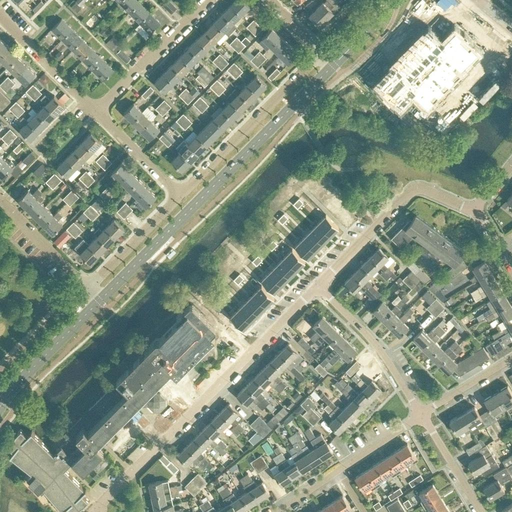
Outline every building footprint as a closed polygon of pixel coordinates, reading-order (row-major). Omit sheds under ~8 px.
[(120,0),(119,2),(129,12),(140,2),(137,0),(120,0)] [(176,7),(168,0),(166,0),(162,4),(170,12),(176,7)] [(244,0),(234,0),(231,4),(241,14),(250,5),(244,0)] [(333,11),(337,7),(334,5),(338,0),(325,0),(324,2),(323,1),(309,15),(319,25),(333,11)] [(71,6),(77,11),(81,7),(75,1),(71,6)] [(129,12),(139,22),(150,12),(140,2),(129,12)] [(231,4),(222,13),(233,22),(241,14),(231,4)] [(150,12),(139,22),(150,33),(160,22),(150,12)] [(222,13),(214,21),(224,31),(233,22),(222,13)] [(93,15),(86,23),(91,28),(99,20),(93,15)] [(51,28),(62,39),(72,28),(62,18),(51,28)] [(253,19),(250,23),(259,31),(262,28),(253,19)] [(214,21),(206,30),(216,40),(224,31),(214,21)] [(259,31),(250,23),(246,26),(255,35),(259,31)] [(99,31),(104,36),(110,30),(105,25),(99,31)] [(262,37),(271,46),(281,36),(272,27),(262,37)] [(62,39),(72,49),(82,39),(72,28),(62,39)] [(396,64),(378,82),(385,89),(387,86),(391,90),(389,93),(390,94),(392,91),(396,95),(394,98),(400,104),(413,92),(427,105),(443,90),(460,72),(453,65),(456,62),(461,67),(477,51),(472,46),(470,44),(466,40),(461,34),(455,29),(449,35),(441,43),(429,30),(422,37),(425,39),(421,43),(418,41),(417,40),(410,46),(414,50),(410,54),(406,50),(400,57),(403,60),(399,65),(396,61),(395,62),(396,64)] [(206,30),(197,38),(207,48),(216,40),(206,30)] [(236,36),(233,40),(242,48),(245,45),(236,36)] [(271,46),(279,54),(289,44),(281,36),(271,46)] [(111,48),(116,43),(116,42),(111,37),(106,42),(111,48)] [(197,38),(189,47),(199,57),(207,48),(197,38)] [(0,39),(0,56),(9,47),(1,39),(0,39)] [(72,49),(82,59),(93,49),(82,39),(72,49)] [(242,48),(233,40),(230,43),(238,52),(242,48)] [(289,44),(279,54),(288,63),(298,53),(289,44)] [(0,56),(0,57),(8,66),(18,56),(9,47),(0,56)] [(116,51),(126,61),(130,57),(120,47),(116,51)] [(189,47),(180,55),(190,65),(199,57),(189,47)] [(82,59),(93,69),(103,59),(93,49),(82,59)] [(58,60),(64,55),(59,50),(54,56),(58,60)] [(251,59),(254,63),(263,54),(259,50),(251,59)] [(220,53),(216,57),(225,65),(228,62),(220,53)] [(263,54),(254,63),(258,66),(266,57),(263,54)] [(180,55),(172,64),(182,74),(190,65),(180,55)] [(8,66),(16,74),(26,64),(18,56),(8,66)] [(225,65),(216,57),(213,60),(221,69),(225,65)] [(103,59),(93,69),(103,80),(113,69),(103,59)] [(234,62),(230,65),(239,74),(242,71),(234,62)] [(26,64),(16,74),(25,83),(35,73),(26,64)] [(172,64),(163,72),(173,82),(182,74),(172,64)] [(239,74),(230,65),(227,69),(236,78),(239,74)] [(277,68),(268,76),(271,80),(280,71),(277,68)] [(203,70),(199,74),(208,82),(211,79),(203,70)] [(173,82),(163,72),(155,81),(165,91),(173,82)] [(208,82),(199,74),(196,77),(205,86),(208,82)] [(257,74),(248,83),(258,93),(267,84),(257,74)] [(0,83),(0,85),(3,88),(11,79),(8,76),(0,83)] [(11,79),(3,88),(6,91),(15,83),(11,79)] [(217,79),(213,82),(222,91),(226,88),(217,79)] [(222,91),(213,82),(210,86),(219,95),(222,91)] [(248,83),(239,91),(249,101),(258,93),(248,83)] [(33,84),(29,87),(38,96),(42,93),(33,84)] [(142,94),(145,98),(154,89),(150,86),(142,94)] [(194,86),(190,91),(195,96),(199,91),(194,86)] [(38,96),(29,87),(26,91),(35,99),(38,96)] [(186,87),(182,91),(191,100),(195,96),(190,91),(186,87)] [(227,96),(231,100),(241,110),(249,101),(239,91),(236,88),(227,96)] [(191,100),(182,91),(179,94),(188,103),(191,100)] [(55,94),(46,103),(56,113),(64,105),(55,94)] [(200,96),(197,99),(205,108),(209,105),(200,96)] [(6,97),(0,103),(0,107),(2,109),(10,101),(6,97)] [(155,108),(159,111),(168,103),(164,99),(155,108)] [(205,108),(197,99),(193,103),(202,112),(205,108)] [(231,100),(223,108),(233,118),(241,110),(231,100)] [(16,101),(13,104),(21,113),(25,110),(16,101)] [(124,112),(133,121),(143,111),(134,102),(124,112)] [(46,103),(37,111),(47,122),(56,113),(46,103)] [(168,103),(159,111),(162,115),(171,106),(168,103)] [(21,113),(13,104),(9,108),(18,116),(21,113)] [(223,108),(214,117),(224,127),(233,118),(223,108)] [(37,111),(29,120),(39,130),(47,122),(37,111)] [(133,121),(141,129),(151,119),(143,111),(133,121)] [(183,113),(180,117),(188,125),(192,122),(183,113)] [(188,125),(180,117),(176,120),(185,129),(188,125)] [(214,117),(206,126),(216,135),(224,127),(214,117)] [(151,119),(141,129),(150,138),(160,128),(151,119)] [(39,130),(29,120),(20,129),(30,139),(39,130)] [(206,126),(197,134),(207,144),(216,135),(206,126)] [(1,137),(5,140),(13,132),(10,128),(1,137)] [(166,130),(163,134),(171,142),(175,139),(166,130)] [(91,131),(83,140),(93,150),(101,141),(91,131)] [(13,132),(5,140),(8,144),(17,135),(13,132)] [(171,142),(163,134),(159,137),(168,146),(171,142)] [(197,134),(189,143),(199,152),(207,144),(197,134)] [(199,152),(189,143),(185,138),(176,147),(180,151),(190,161),(199,152)] [(13,149),(17,153),(26,144),(22,140),(13,149)] [(83,140),(74,149),(84,159),(93,150),(83,140)] [(74,149),(66,157),(76,167),(84,159),(74,149)] [(22,160),(26,165),(35,156),(31,151),(22,160)] [(190,161),(180,151),(172,160),(182,170),(190,161)] [(103,153),(99,157),(108,165),(112,162),(103,153)] [(76,167),(66,157),(57,166),(67,176),(76,167)] [(108,165),(99,157),(96,160),(105,169),(108,165)] [(4,158),(0,162),(0,173),(3,177),(13,167),(12,166),(15,164),(11,160),(9,163),(4,158)] [(112,171),(120,180),(130,170),(122,161),(112,171)] [(33,171),(38,176),(47,167),(42,162),(33,171)] [(86,170),(83,174),(91,182),(95,179),(86,170)] [(120,180),(129,189),(139,179),(130,170),(120,180)] [(46,181),(49,185),(58,176),(55,172),(46,181)] [(91,182),(83,174),(79,177),(88,186),(91,182)] [(58,176),(49,185),(53,188),(61,179),(58,176)] [(129,189),(137,197),(147,187),(139,179),(129,189)] [(360,193),(367,199),(375,190),(369,184),(360,193)] [(100,194),(103,197),(112,188),(109,185),(100,194)] [(18,199),(27,207),(37,197),(42,192),(38,187),(32,193),(28,189),(18,199)] [(147,187),(137,197),(146,206),(156,196),(147,187)] [(112,188),(103,197),(107,201),(116,192),(112,188)] [(63,198),(66,202),(75,193),(71,189),(63,198)] [(75,193),(66,202),(70,205),(78,196),(75,193)] [(27,207),(35,216),(45,206),(37,197),(27,207)] [(117,211),(120,214),(129,205),(126,202),(117,211)] [(90,204),(87,208),(96,216),(99,213),(90,204)] [(129,205),(120,214),(124,218),(133,209),(129,205)] [(35,216),(44,224),(54,214),(45,206),(35,216)] [(96,216),(87,208),(84,211),(92,220),(96,216)] [(54,214),(44,224),(52,233),(62,223),(58,219),(62,215),(58,210),(54,214)] [(326,214),(318,222),(330,235),(338,227),(326,214)] [(433,282),(433,283),(428,287),(433,293),(467,265),(460,256),(465,250),(416,214),(412,220),(410,218),(402,226),(391,237),(401,247),(414,235),(424,242),(417,251),(434,264),(441,255),(454,264),(433,282)] [(114,218),(106,226),(116,236),(124,228),(114,218)] [(74,221),(70,225),(79,233),(82,230),(74,221)] [(323,243),(330,235),(318,222),(310,230),(323,243)] [(79,233),(70,225),(67,228),(75,237),(79,233)] [(106,226),(97,235),(107,245),(116,236),(106,226)] [(315,250),(323,243),(310,230),(302,238),(315,250)] [(97,235),(89,243),(99,253),(107,245),(97,235)] [(64,242),(58,236),(54,241),(59,246),(64,242)] [(307,258),(315,250),(302,238),(294,246),(307,258)] [(99,253),(89,243),(80,252),(90,262),(99,253)] [(379,247),(370,256),(380,265),(384,269),(390,276),(393,273),(393,272),(383,262),(388,257),(379,247)] [(292,248),(284,256),(297,269),(305,261),(292,248)] [(289,277),(297,269),(284,256),(276,264),(289,277)] [(370,256),(362,264),(371,274),(380,265),(370,256)] [(473,268),(479,278),(491,271),(484,261),(473,268)] [(281,284),(289,277),(276,264),(269,272),(281,284)] [(362,264),(353,273),(378,298),(382,294),(371,283),(372,283),(367,278),(371,274),(362,264)] [(386,279),(390,276),(384,269),(380,273),(386,279)] [(411,270),(407,274),(416,284),(421,279),(411,270)] [(450,280),(454,285),(466,275),(462,270),(450,280)] [(470,292),(473,296),(497,281),(491,271),(479,278),(483,284),(470,292)] [(274,292),(281,284),(269,272),(261,280),(274,292)] [(378,298),(353,273),(345,282),(354,291),(359,286),(369,296),(368,297),(373,303),(378,298)] [(416,284),(407,274),(402,279),(400,276),(395,281),(400,285),(405,281),(411,288),(416,284)] [(488,293),(492,298),(492,299),(503,292),(497,281),(473,296),(475,300),(476,300),(488,293)] [(261,285),(253,293),(266,305),(274,297),(261,285)] [(483,312),(486,316),(509,302),(503,292),(492,299),(486,302),(490,308),(483,312)] [(258,313),(266,305),(253,293),(246,301),(258,313)] [(381,318),(390,327),(399,317),(396,313),(400,309),(399,308),(409,298),(405,294),(401,298),(395,304),(391,309),(381,318)] [(395,304),(401,298),(398,295),(392,301),(395,304)] [(426,307),(431,311),(440,302),(436,298),(426,307)] [(373,310),(381,318),(391,309),(382,300),(373,310)] [(251,321),(258,313),(246,301),(238,308),(251,321)] [(440,302),(431,311),(435,316),(444,307),(440,302)] [(501,313),(504,319),(511,314),(511,306),(509,302),(486,316),(488,321),(501,313)] [(110,372),(118,379),(63,434),(68,438),(54,453),(47,446),(42,441),(42,442),(32,431),(33,430),(32,429),(31,430),(32,430),(27,434),(21,428),(15,434),(14,436),(13,438),(12,438),(7,444),(13,450),(9,454),(8,455),(10,456),(11,455),(21,463),(20,463),(26,468),(26,467),(31,472),(27,477),(42,492),(45,489),(62,510),(67,507),(71,511),(73,511),(80,506),(83,503),(84,503),(89,498),(89,497),(87,494),(83,491),(87,487),(66,466),(74,458),(84,468),(86,467),(87,468),(103,451),(96,444),(114,427),(112,425),(125,413),(134,403),(140,397),(145,403),(147,403),(147,405),(148,405),(154,411),(159,411),(166,404),(166,399),(160,393),(160,392),(157,392),(157,390),(153,386),(161,378),(167,372),(170,369),(176,375),(188,363),(204,347),(208,344),(215,336),(214,335),(211,333),(215,328),(215,325),(200,310),(192,303),(189,303),(176,316),(176,319),(177,319),(159,338),(156,338),(143,351),(137,345),(110,372)] [(399,317),(390,327),(399,335),(408,326),(403,321),(408,316),(413,310),(410,307),(399,317)] [(243,329),(251,321),(238,308),(230,316),(243,329)] [(492,335),(495,339),(511,328),(511,314),(504,319),(508,325),(503,328),(492,335)] [(314,341),(317,338),(331,324),(322,315),(313,325),(317,329),(310,337),(314,341)] [(422,347),(441,327),(446,322),(442,319),(427,334),(422,328),(413,338),(422,347)] [(325,337),(330,342),(340,332),(331,324),(317,338),(321,342),(325,337)] [(422,347),(430,355),(440,346),(435,341),(439,336),(445,330),(441,327),(422,347)] [(511,328),(495,339),(485,345),(491,355),(504,347),(501,341),(511,334),(511,328)] [(325,357),(328,361),(348,341),(340,332),(330,342),(335,347),(325,357)] [(297,341),(306,349),(311,345),(302,336),(297,341)] [(430,355),(439,364),(458,344),(455,340),(449,346),(448,346),(444,350),(440,346),(430,355)] [(348,341),(328,361),(332,364),(342,354),(347,359),(357,349),(348,341)] [(288,342),(280,351),(300,371),(303,367),(297,362),(302,357),(298,352),(288,342)] [(447,372),(452,367),(457,363),(452,358),(457,354),(456,353),(462,347),(458,344),(439,364),(447,372)] [(311,345),(306,349),(310,354),(315,349),(311,345)] [(483,347),(478,349),(484,360),(489,357),(483,347)] [(478,349),(473,352),(479,363),(484,360),(478,349)] [(280,351),(271,360),(281,369),(285,365),(300,379),(304,375),(300,371),(280,351)] [(473,352),(468,355),(475,366),(479,363),(473,352)] [(468,355),(464,358),(470,369),(475,366),(468,355)] [(464,358),(459,361),(465,371),(470,369),(464,358)] [(271,360),(263,368),(283,388),(286,384),(281,379),(281,378),(277,373),(281,369),(271,360)] [(346,371),(350,375),(361,365),(356,360),(346,371)] [(457,363),(452,367),(460,375),(465,371),(459,361),(457,363)] [(315,367),(323,375),(328,371),(319,362),(315,367)] [(263,368),(254,377),(264,386),(268,382),(273,386),(279,391),(283,388),(263,368)] [(355,372),(351,376),(357,382),(357,381),(361,378),(355,372)] [(260,399),(266,405),(270,410),(274,406),(264,396),(264,395),(260,390),(264,386),(254,377),(246,385),(260,399)] [(363,388),(372,398),(381,389),(372,379),(367,384),(361,378),(357,381),(357,382),(363,388)] [(351,400),(346,405),(356,415),(364,406),(354,397),(350,392),(344,386),(340,383),(337,386),(351,400)] [(347,383),(344,386),(350,392),(353,389),(347,383)] [(260,399),(246,385),(237,394),(247,403),(252,398),(262,409),(266,405),(260,399)] [(496,393),(504,406),(508,413),(511,410),(511,406),(510,403),(511,401),(511,392),(508,385),(496,393)] [(354,397),(364,406),(372,398),(363,388),(354,397)] [(297,400),(302,395),(297,390),(292,396),(297,400)] [(504,406),(496,393),(484,400),(493,414),(504,406)] [(294,405),(297,402),(291,396),(287,400),(288,401),(293,406),(294,405)] [(300,403),(307,410),(317,420),(322,416),(314,408),(317,405),(308,396),(300,403)] [(145,403),(140,397),(134,403),(136,405),(137,406),(147,405),(147,403),(145,403)] [(327,403),(347,423),(356,415),(346,405),(342,409),(337,405),(336,406),(328,397),(325,400),(327,403)] [(229,402),(220,411),(230,421),(234,425),(238,421),(242,416),(238,412),(229,402)] [(347,423),(327,403),(324,407),(329,413),(333,418),(329,422),(339,432),(347,423)] [(462,413),(472,429),(474,433),(480,430),(475,422),(482,418),(474,405),(462,413)] [(317,420),(307,410),(302,414),(313,425),(317,420)] [(220,411),(212,420),(221,429),(230,421),(220,411)] [(466,433),(472,429),(462,413),(449,421),(457,433),(464,429),(466,433)] [(495,417),(490,421),(499,436),(504,432),(495,417)] [(262,418),(258,423),(267,432),(272,427),(262,418)] [(212,420),(203,428),(223,448),(227,444),(216,434),(221,429),(212,420)] [(238,421),(234,425),(240,431),(244,427),(238,421)] [(499,436),(490,421),(484,424),(494,439),(499,436)] [(267,432),(258,423),(253,427),(263,436),(267,432)] [(240,431),(234,425),(230,428),(237,434),(240,431)] [(304,430),(315,447),(322,458),(333,451),(321,433),(316,436),(309,426),(304,430)] [(203,428),(195,437),(204,446),(209,442),(213,447),(214,446),(223,454),(226,451),(223,448),(203,428)] [(294,435),(293,435),(312,464),(322,458),(315,447),(310,450),(307,444),(306,445),(301,438),(303,437),(298,430),(293,433),(294,435)] [(504,432),(499,436),(503,442),(508,439),(504,432)] [(297,450),(292,454),(303,471),(312,464),(293,435),(289,438),(297,450)] [(186,446),(206,465),(209,468),(213,465),(209,462),(210,461),(204,456),(205,455),(200,450),(204,446),(195,437),(186,446)] [(469,454),(482,446),(479,441),(466,449),(469,454)] [(407,443),(397,450),(405,463),(411,459),(413,462),(418,459),(407,443)] [(486,444),(482,446),(475,451),(478,456),(468,462),(475,473),(481,469),(484,474),(499,465),(486,444)] [(206,465),(186,446),(178,454),(187,463),(192,459),(196,464),(197,463),(203,468),(206,465)] [(273,450),(270,446),(265,449),(268,454),(273,450)] [(397,450),(386,456),(397,472),(401,470),(399,467),(405,463),(397,450)] [(173,470),(177,466),(162,451),(158,456),(173,470)] [(286,458),(281,451),(277,454),(292,477),(303,471),(292,454),(291,454),(295,460),(290,463),(287,458),(286,458)] [(261,454),(256,458),(263,469),(268,465),(261,454)] [(292,477),(277,454),(273,457),(277,463),(276,464),(280,469),(275,473),(282,484),(292,477)] [(386,456),(376,463),(384,476),(391,472),(393,475),(397,472),(386,456)] [(263,469),(256,458),(250,461),(257,472),(263,469)] [(235,463),(229,467),(232,471),(238,467),(235,463)] [(376,463),(365,470),(376,486),(380,483),(378,480),(384,476),(376,463)] [(497,479),(483,487),(490,498),(504,489),(501,484),(511,477),(511,476),(506,466),(493,473),(497,479)] [(376,486),(365,470),(355,477),(363,490),(370,486),(372,489),(376,486)] [(247,491),(241,494),(249,506),(259,499),(244,475),(243,476),(240,471),(236,473),(244,485),(243,486),(247,491)] [(198,472),(193,477),(203,486),(207,481),(198,472)] [(248,473),(244,475),(259,499),(269,492),(262,481),(257,484),(253,479),(253,480),(248,473)] [(420,474),(414,477),(417,482),(423,478),(420,474)] [(193,477),(189,481),(198,490),(203,486),(193,477)] [(417,482),(414,477),(409,481),(412,486),(417,482)] [(149,483),(151,495),(179,489),(178,485),(170,486),(168,479),(149,483)] [(198,490),(189,481),(185,486),(194,495),(198,490)] [(226,483),(222,485),(239,511),(249,506),(241,494),(236,498),(233,492),(232,493),(226,483)] [(420,500),(423,504),(439,494),(432,483),(419,491),(423,498),(420,500)] [(226,504),(222,507),(224,511),(238,511),(239,511),(222,485),(217,488),(224,498),(223,499),(226,504)] [(399,487),(394,491),(397,495),(402,492),(399,487)] [(151,495),(154,507),(173,503),(172,496),(180,494),(179,489),(151,495)] [(397,495),(394,491),(388,494),(391,499),(397,495)] [(332,501),(339,511),(345,511),(351,507),(343,494),(332,501)] [(428,506),(431,511),(432,511),(445,504),(439,494),(423,504),(425,508),(428,506)] [(387,505),(390,510),(401,504),(398,498),(387,505)] [(403,501),(407,507),(411,504),(408,498),(403,501)] [(208,499),(203,502),(210,511),(224,511),(222,507),(216,511),(213,506),(212,506),(208,499)] [(339,511),(332,501),(322,508),(324,511),(339,511)] [(373,504),(376,509),(382,505),(379,501),(373,504)] [(210,511),(203,502),(199,504),(204,511),(203,511),(210,511)] [(503,511),(511,511),(511,502),(502,509),(503,511)] [(154,507),(154,511),(183,511),(183,508),(175,510),(173,503),(154,507)]
